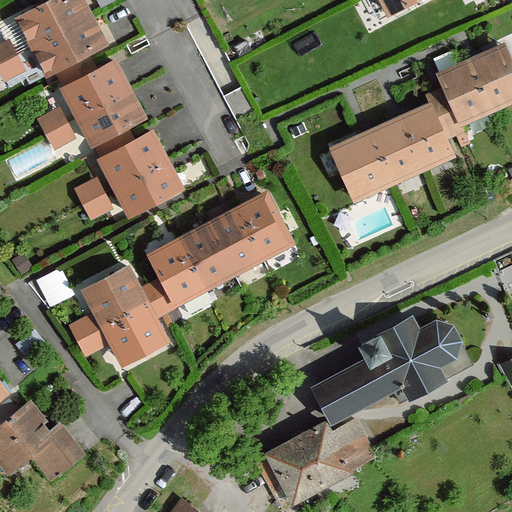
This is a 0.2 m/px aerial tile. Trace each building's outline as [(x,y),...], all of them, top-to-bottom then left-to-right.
[(86,0),(60,0),(21,20),(50,76),(60,71),(70,89),(67,90),(97,146),(100,144),(108,161),(105,162),(134,217),(186,190),(156,134),(138,144),(131,130),(149,121),(119,64),(101,73),(92,55),(110,46),(86,0)] [(410,0),(384,0),(391,11),(410,0)] [(13,43),(0,49),(0,64),(8,81),(28,71),(13,43)] [(511,103),(511,52),(510,48),(446,76),(451,89),(432,97),(437,107),(337,151),(359,201),(458,158),(450,140),(467,132),(464,125),(511,103)] [(63,110),(43,120),(58,149),(77,138),(63,110)] [(101,181),(81,191),(96,219),(115,209),(101,181)] [(133,270),(89,293),(127,366),(170,343),(158,319),(298,244),(272,195),(155,258),(167,280),(145,292),(133,270)] [(44,275),(54,302),(79,293),(69,266),(44,275)] [(403,385),(410,399),(446,380),(439,366),(456,356),(461,341),(454,326),(438,321),(420,330),(412,316),(360,346),(367,359),(313,388),(330,420),(332,423),(403,385)] [(95,317),(75,327),(90,356),(110,346),(95,317)] [(511,358),(500,364),(511,385),(511,358)] [(0,374),(0,401),(13,391),(0,374)] [(37,403),(0,431),(0,455),(14,473),(37,455),(56,480),(88,454),(66,426),(59,432),(37,403)] [(332,433),(326,422),(268,454),(270,458),(261,463),(280,496),(287,492),(293,502),(350,470),(349,468),(374,454),(355,421),(332,433)] [(200,511),(187,502),(179,511),(200,511)]
